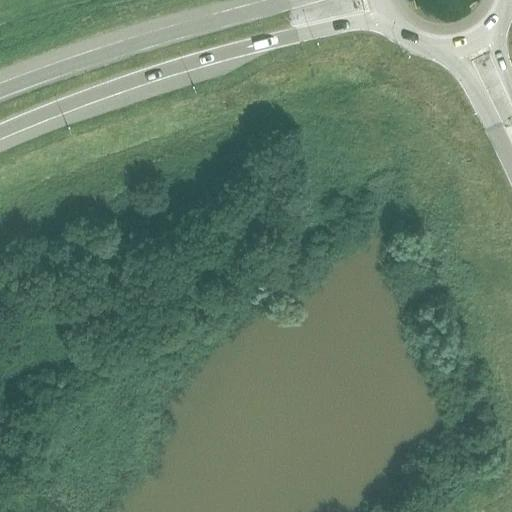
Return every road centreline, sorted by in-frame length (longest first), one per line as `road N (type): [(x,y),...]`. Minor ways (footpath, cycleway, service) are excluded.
road 1 (motorway): [(0,140),(217,60),(385,17)]
road 2 (motorway): [(300,0),(0,94)]
road 3 (primary): [(446,47),(511,168)]
